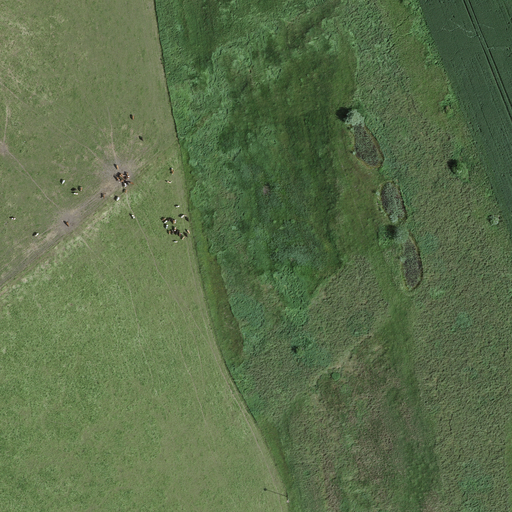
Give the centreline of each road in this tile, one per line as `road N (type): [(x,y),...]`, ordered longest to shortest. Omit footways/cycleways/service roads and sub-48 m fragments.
road 1 (track): [(409,0),(511,268)]
road 2 (track): [(0,288),(165,157)]
